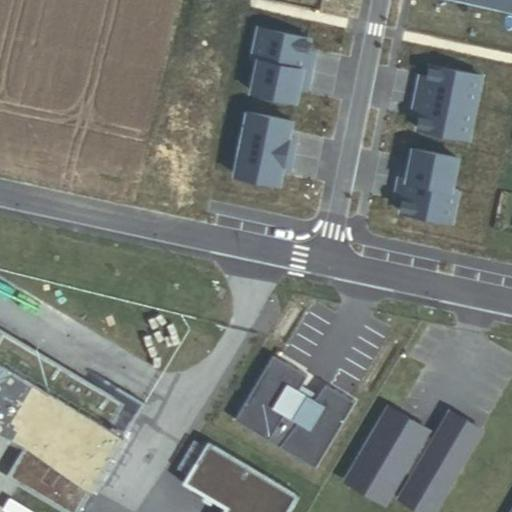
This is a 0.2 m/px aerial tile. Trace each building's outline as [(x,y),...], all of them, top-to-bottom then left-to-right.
[(511,0),(456,0),(510,12),(511,0)] [(307,41),(257,31),(250,64),(256,65),(249,95),(293,104),(297,88),(305,90),(311,60),(303,58),(307,41)] [(479,78),(429,68),(425,85),(417,83),(411,113),(418,114),(415,131),(466,141),(479,78)] [(289,124),(246,115),(233,178),(277,187),(280,171),(288,172),(294,142),(286,141),(289,124)] [(457,161),(412,152),(408,168),(400,167),(394,197),(402,198),(399,215),(449,225),(456,192),(451,191),(457,161)] [(87,368),(83,377),(0,329),(0,425),(28,442),(39,448),(19,482),(71,511),(79,511),(144,401),(87,368)] [(309,380),(274,359),(235,424),(317,472),(357,405),(327,388),(316,406),(299,396),(309,380)] [(418,427),(422,421),(394,405),(350,478),(368,489),(372,483),(393,495),(408,469),(417,475),(404,496),(431,511),(435,511),(477,442),(472,439),(480,425),(455,410),(438,438),(429,433),(418,427)] [(429,433),(432,427),(422,421),(418,427),(429,433)] [(472,439),(477,442),(485,428),(480,425),(472,439)] [(289,511),(302,492),(210,438),(185,480),(227,505),(223,511),(289,511)] [(8,475),(19,482),(39,448),(28,442),(8,475)] [(368,489),(389,501),(393,495),(372,483),(368,489)]
